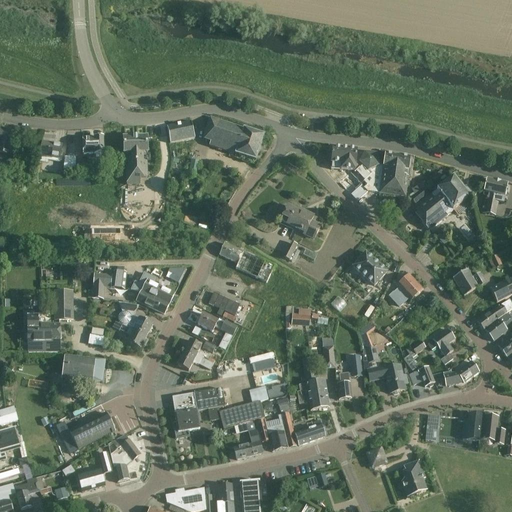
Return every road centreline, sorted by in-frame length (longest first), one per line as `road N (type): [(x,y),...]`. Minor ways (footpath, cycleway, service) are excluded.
road 1 (tertiary): [(162,479),(146,406),(148,370),(245,190),(293,132)]
road 2 (residential): [(490,357),(428,280),(304,154),(293,132)]
road 3 (tertiary): [(511,176),(381,143),(293,132)]
road 4 (tertiary): [(293,132),(211,108),(112,115)]
road 5 (residential): [(162,479),(199,478),(335,443)]
road 6 (residential): [(335,443),(426,405),(472,398)]
road 7 (tertiary): [(112,115),(86,59),(77,0)]
